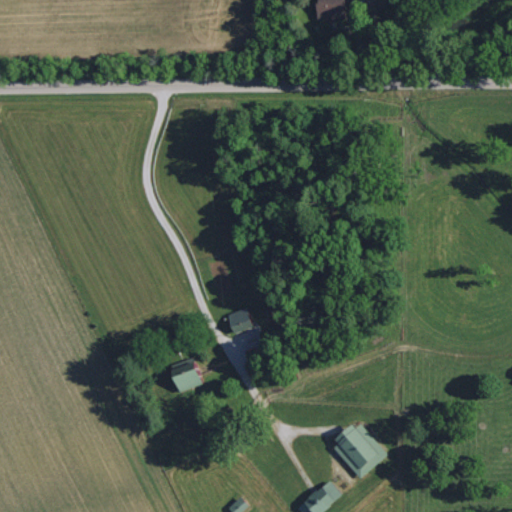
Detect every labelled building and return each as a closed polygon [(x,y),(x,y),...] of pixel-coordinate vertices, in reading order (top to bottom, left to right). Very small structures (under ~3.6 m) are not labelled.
[(350,0),(321,0),(322,18),(351,18),(350,0)] [(232,314),(239,332),(258,325),(251,306),(232,314)] [(210,382),(202,361),(178,370),(186,391),(210,382)] [(362,422),(335,446),(364,478),(391,454),(362,422)] [(326,511),(347,498),(336,482),(300,506),(304,511),(326,511)] [(234,511),(243,511),(251,505),(243,496),(231,507),(234,511)]
